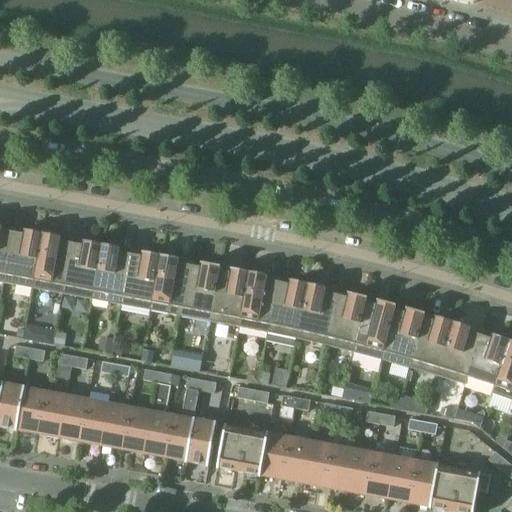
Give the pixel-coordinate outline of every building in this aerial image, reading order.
[(7,266),(13,234),(2,231),(2,228),(0,227),(0,284),(3,286),(7,266)] [(33,291),(37,272),(44,235),(25,232),(24,236),(13,234),(7,266),(3,286),(33,291)] [(33,291),(62,297),(66,277),(72,245),(61,243),(61,239),(44,235),(37,272),(33,291)] [(83,247),(72,245),(66,277),(62,297),(91,303),(95,283),(102,246),(84,243),(83,247)] [(120,250),(102,246),(95,283),(91,303),(121,309),(125,289),(131,256),(120,254),(120,250)] [(142,258),(131,256),(125,289),(121,309),(151,314),(161,257),(143,254),(142,258)] [(179,261),(161,257),(151,314),(180,320),(190,267),(179,265),(179,261)] [(209,326),(219,272),(220,272),(221,269),(202,265),(201,269),(190,267),(180,320),(209,326)] [(209,326),(239,331),(249,274),(231,270),(230,274),(220,272),(219,272),(209,326)] [(268,277),(249,274),(239,331),(267,337),(278,284),(267,281),(268,277)] [(267,337),(296,343),(308,286),(290,282),(289,286),(278,284),(267,337)] [(327,290),(308,286),(296,343),(324,348),(337,296),(326,294),(327,290)] [(352,354),(366,304),(367,300),(349,295),(348,299),(337,296),(324,348),(352,354)] [(377,306),(366,304),(352,354),(354,354),(381,361),(395,311),(396,308),(378,302),(377,306)] [(395,311),(381,361),(382,361),(409,369),(423,319),(424,320),(425,316),(407,310),(406,314),(395,311)] [(437,377),(453,324),(435,319),(434,322),(424,320),(423,319),(409,369),(420,372),(437,377)] [(468,378),(467,378),(481,337),(470,333),(471,330),(453,324),(437,377),(465,386),(468,378)] [(55,334),(53,345),(63,347),(65,336),(55,334)] [(468,378),(494,387),(495,388),(510,343),(493,337),(492,340),(481,337),(467,378),(468,378)] [(100,339),(98,353),(112,356),(114,345),(114,342),(100,339)] [(492,395),(511,402),(511,343),(510,343),(495,388),(494,387),(492,395)] [(114,345),(112,356),(119,358),(122,346),(114,345)] [(17,347),(15,358),(30,360),(32,350),(17,347)] [(32,350),(30,360),(43,363),(45,353),(32,350)] [(143,353),(141,362),(152,364),(154,355),(143,353)] [(61,355),(59,366),(72,368),(74,358),(61,355)] [(74,358),(72,368),(86,371),(88,360),(74,358)] [(103,363),(101,374),(115,376),(117,366),(103,363)] [(117,366),(115,376),(128,379),(130,368),(117,366)] [(145,371),(143,382),(157,384),(159,374),(145,371)] [(249,372),(247,381),(257,384),(259,374),(249,372)] [(159,374),(157,384),(171,387),(173,376),(159,374)] [(260,374),(258,384),(267,386),(269,376),(260,374)] [(188,379),(186,390),(200,392),(202,382),(188,379)] [(202,382),(200,392),(215,395),(217,385),(202,382)] [(0,396),(0,430),(16,433),(25,388),(3,384),(0,396)] [(144,457),(165,461),(173,416),(164,414),(165,410),(166,410),(170,387),(157,385),(152,412),(144,457)] [(37,437),(46,392),(25,388),(16,433),(37,437)] [(240,389),(238,399),(267,405),(269,394),(240,389)] [(334,390),(332,396),(341,399),(343,392),(334,390)] [(37,437),(59,441),(67,396),(46,392),(37,437)] [(80,445),(88,400),(67,396),(59,441),(80,445)] [(283,397),(281,407),(295,410),(297,399),(283,397)] [(403,397),(399,410),(426,415),(428,404),(403,397)] [(297,399),(295,410),(309,412),(311,402),(297,399)] [(80,445),(101,449),(110,404),(88,400),(80,445)] [(392,401),(391,407),(397,409),(399,402),(392,401)] [(122,453),(131,408),(110,404),(101,449),(122,453)] [(325,405),(323,415),(337,418),(339,407),(325,405)] [(339,407),(337,418),(351,420),(353,410),(339,407)] [(122,453),(144,457),(152,412),(131,408),(122,453)] [(442,408),(440,415),(449,418),(451,411),(442,408)] [(368,413),(366,423),(380,426),(382,415),(368,413)] [(382,415),(380,426),(393,428),(395,418),(382,415)] [(165,461),(186,465),(194,420),(173,416),(165,461)] [(208,469),(217,424),(194,420),(186,465),(208,469)] [(410,421),(408,431),(422,434),(424,423),(410,421)] [(424,423),(422,434),(436,436),(438,426),(424,423)] [(217,471),(260,479),(268,434),(225,426),(217,471)] [(289,438),(268,434),(260,479),(281,483),(289,438)] [(499,435),(496,443),(503,449),(507,438),(499,435)] [(311,442),(289,438),(281,483),(302,487),(311,442)] [(332,446),(311,442),(302,487),(324,490),(332,446)] [(353,450),(332,446),(324,490),(345,494),(353,450)] [(374,454),(353,450),(345,494),(366,498),(374,454)] [(511,467),(495,453),(488,461),(511,481),(511,480),(511,467)] [(396,458),(374,454),(366,498),(387,502),(396,458)] [(417,461),(396,458),(387,502),(409,506),(417,461)] [(430,510),(438,467),(439,468),(439,466),(417,461),(409,506),(430,510)] [(488,495),(491,476),(490,476),(489,477),(481,476),(481,474),(479,474),(439,468),(438,467),(430,510),(438,511),(473,511),(478,492),(486,494),(486,495),(488,495)]
